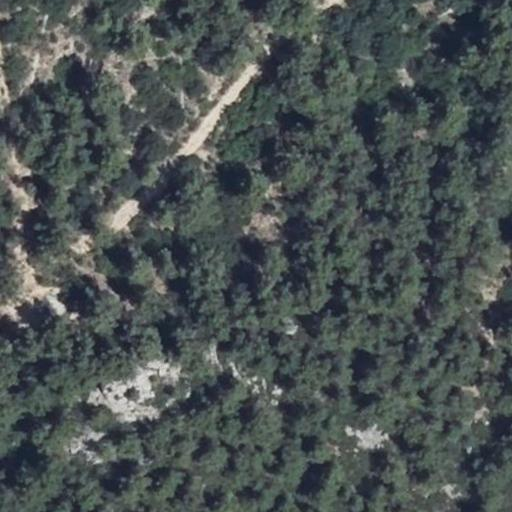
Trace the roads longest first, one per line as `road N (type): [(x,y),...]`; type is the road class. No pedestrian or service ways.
road 1 (track): [(0,273),(107,235),(335,0)]
road 2 (track): [(30,263),(0,75)]
